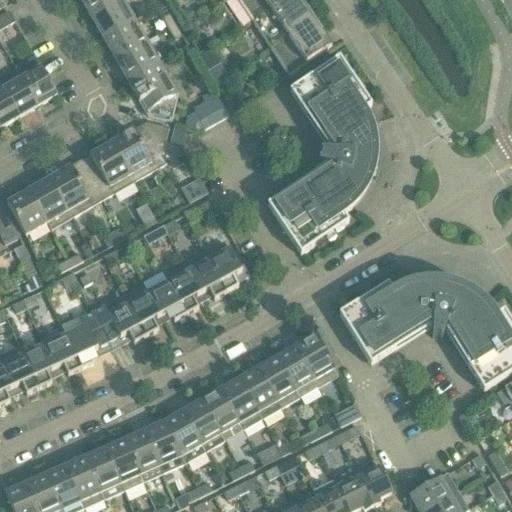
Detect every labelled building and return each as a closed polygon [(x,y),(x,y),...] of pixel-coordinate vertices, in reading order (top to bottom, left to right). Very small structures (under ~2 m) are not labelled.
[(79,0),(91,21),(123,2),(122,0),(79,0)] [(234,0),(252,25),(288,0),(234,0)] [(288,0),(252,25),(270,52),(312,24),(296,0),(288,0)] [(91,21),(103,42),(135,23),(123,2),(91,21)] [(179,17),(186,27),(193,22),(187,12),(179,17)] [(8,15),(0,20),(0,33),(14,26),(8,15)] [(161,21),(168,32),(175,28),(169,17),(161,21)] [(103,42),(115,63),(147,44),(135,23),(103,42)] [(312,24),(270,52),(288,79),(330,51),(312,24)] [(192,27),(184,31),(190,42),(198,38),(192,27)] [(175,28),(168,32),(174,44),(182,39),(175,28)] [(115,63),(126,84),(159,65),(147,44),(115,63)] [(212,53),(200,60),(209,74),(221,68),(212,53)] [(15,73),(21,82),(37,111),(57,99),(35,62),(15,73)] [(327,169),(267,210),(270,215),(300,260),(301,259),(314,250),(318,247),(314,241),(325,233),(330,240),(334,237),(348,227),(342,218),(353,210),(357,206),(360,202),(363,198),(366,193),(368,188),(370,183),(371,179),(372,176),(373,172),(374,168),(374,164),(375,160),(375,155),(374,149),(373,144),(372,139),(371,134),(369,129),(361,117),(371,111),(361,97),(359,93),(352,97),(344,86),(351,81),(348,77),(339,63),(295,92),(294,93),(289,96),(330,157),(329,157),(320,156),(320,158),(321,158),(320,165),(319,164),(318,166),(327,169)] [(159,65),(126,84),(139,105),(146,101),(150,108),(147,120),(170,126),(177,96),(159,65)] [(21,82),(2,92),(19,121),(37,111),(21,82)] [(0,89),(0,131),(19,121),(2,92),(0,89)] [(216,99),(193,112),(205,133),(228,120),(216,99)] [(229,108),(234,116),(245,109),(239,101),(229,108)] [(132,134),(111,147),(134,186),(165,168),(161,161),(168,132),(146,126),(143,138),(136,142),(132,134)] [(95,168),(85,174),(103,204),(134,186),(111,147),(89,159),(95,168)] [(70,170),(49,183),(71,222),(103,204),(85,174),(75,180),(70,170)] [(49,183),(28,194),(47,227),(50,234),(71,222),(49,183)] [(47,227),(28,194),(6,207),(25,239),(47,227)] [(197,212),(203,223),(213,217),(207,207),(197,212)] [(0,209),(0,235),(4,234),(12,229),(1,209),(0,209)] [(153,220),(143,225),(146,231),(156,226),(153,220)] [(173,224),(163,230),(167,238),(178,232),(173,224)] [(4,234),(0,235),(0,238),(5,248),(19,241),(12,229),(4,234)] [(167,238),(163,230),(152,236),(157,244),(167,238)] [(118,233),(101,242),(107,252),(123,243),(118,233)] [(133,246),(122,251),(127,259),(137,254),(133,246)] [(224,246),(204,257),(226,298),(238,291),(236,287),(248,280),(248,281),(249,280),(242,269),(238,271),(228,253),(227,253),(224,246)] [(127,259),(122,251),(112,257),(116,265),(127,259)] [(79,257),(67,263),(71,271),(83,265),(79,257)] [(204,257),(184,268),(204,304),(211,300),(214,304),(226,298),(204,257)] [(19,263),(23,272),(32,268),(27,259),(19,263)] [(71,271),(67,263),(56,269),(60,277),(71,271)] [(32,268),(23,272),(28,282),(36,278),(32,268)] [(164,279),(168,286),(186,319),(198,313),(195,309),(204,304),(184,268),(164,279)] [(84,291),(92,286),(88,278),(79,282),(84,291)] [(168,286),(148,297),(164,326),(171,322),(174,326),(186,319),(168,286)] [(339,319),(338,319),(367,365),(370,370),(432,331),(432,332),(431,341),(433,341),(433,340),(440,341),(439,342),(441,343),(444,335),(445,334),(483,396),(488,393),(489,393),(511,378),(511,345),(508,339),(511,336),(511,330),(503,316),(494,322),(487,311),(486,310),(482,306),(478,303),(474,300),(469,297),(465,294),(460,292),(456,291),(452,289),(448,288),(445,288),(441,287),(437,287),(431,286),(426,287),(421,287),(415,288),(410,289),(405,291),(393,298),(388,289),(373,298),(369,300),(373,307),(361,314),(357,308),(353,310),(339,319)] [(143,290),(124,300),(146,341),(158,335),(155,331),(164,326),(148,297),(143,290)] [(34,299),(23,304),(27,312),(38,307),(34,299)] [(124,300),(93,317),(110,351),(120,345),(122,349),(131,344),(133,348),(146,341),(124,300)] [(27,312),(23,304),(12,309),(16,317),(27,312)] [(84,330),(64,339),(80,374),(92,368),(90,364),(100,360),(98,356),(110,351),(93,317),(81,323),(84,330)] [(64,339),(43,349),(57,379),(66,375),(68,380),(80,374),(64,339)] [(304,351),(297,355),(318,391),(337,380),(314,340),(302,347),(304,351)] [(43,349),(23,358),(39,393),(51,387),(49,383),(57,379),(43,349)] [(19,351),(0,359),(0,363),(16,398),(24,394),(26,399),(39,393),(23,358),(19,351)] [(287,356),(276,362),(299,402),(318,391),(297,355),(289,360),(287,356)] [(267,372),(259,377),(280,413),(299,402),(276,362),(265,368),(267,372)] [(0,363),(0,410),(10,406),(8,402),(16,398),(0,363)] [(249,377),(238,383),(261,424),(280,413),(259,377),(252,381),(249,377)] [(230,394),(222,398),(243,434),(261,424),(238,383),(227,390),(230,394)] [(509,410),(511,414),(511,387),(495,398),(504,413),(509,410)] [(212,399),(201,405),(224,445),(243,434),(222,398),(214,403),(212,399)] [(192,415),(184,420),(205,456),(224,445),(201,405),(190,411),(192,415)] [(334,420),(340,431),(360,421),(353,409),(334,420)] [(472,426),(466,416),(458,421),(464,431),(472,426)] [(174,420),(163,427),(184,468),(205,456),(184,420),(177,424),(174,420)] [(154,436),(146,439),(162,478),(184,468),(163,427),(152,432),(154,436)] [(327,427),(316,433),(321,441),(332,436),(327,427)] [(356,430),(346,435),(350,443),(361,438),(356,430)] [(321,441),(316,433),(306,438),(310,446),(321,441)] [(136,439),(124,444),(143,487),(162,478),(146,439),(137,443),(136,439)] [(114,453),(106,457),(123,495),(143,487),(124,444),(112,449),(114,453)] [(326,445),(315,450),(320,459),(330,453),(326,445)] [(288,447),(278,452),(282,460),(293,455),(288,447)] [(277,450),(267,455),(272,465),(282,460),(278,452),(277,450)] [(320,459),(315,450),(304,455),(309,464),(320,459)] [(487,460),(493,470),(501,466),(495,455),(487,460)] [(96,457),(84,462),(103,504),(123,495),(106,457),(98,461),(96,457)] [(472,463),(477,473),(485,468),(480,458),(472,463)] [(75,471),(67,475),(83,511),(85,511),(103,504),(84,462),(73,467),(75,471)] [(374,464),(353,475),(372,511),(380,508),(378,504),(391,498),(378,471),(377,471),(374,464)] [(285,465),(275,471),(279,479),(290,474),(285,465)] [(250,466),(239,471),(243,480),(254,474),(250,466)] [(501,466),(493,470),(500,481),(507,476),(501,466)] [(243,480),(239,471),(228,477),(232,485),(243,480)] [(279,479),(275,471),(264,476),(268,484),(279,479)] [(57,474),(45,479),(59,511),(83,511),(67,475),(58,478),(57,474)] [(353,475),(333,485),(346,511),(371,511),(372,511),(353,475)] [(409,500),(416,511),(431,511),(457,497),(458,496),(447,478),(409,500)] [(35,488),(27,492),(35,511),(59,511),(45,479),(34,485),(35,488)] [(313,495),(316,502),(320,511),(346,511),(333,485),(313,495)] [(487,490),(493,499),(501,495),(495,485),(487,490)] [(245,486),(234,491),(238,499),(249,494),(245,486)] [(208,487),(197,492),(201,501),(212,495),(208,487)] [(238,499),(234,491),(223,496),(227,505),(238,499)] [(35,511),(27,492),(19,496),(17,492),(10,495),(9,495),(5,497),(11,511),(35,511)] [(201,501),(197,492),(186,498),(190,506),(201,501)] [(501,495),(493,499),(498,509),(506,504),(501,495)] [(431,511),(466,511),(457,497),(431,511)] [(320,511),(316,502),(296,511),(320,511)]
